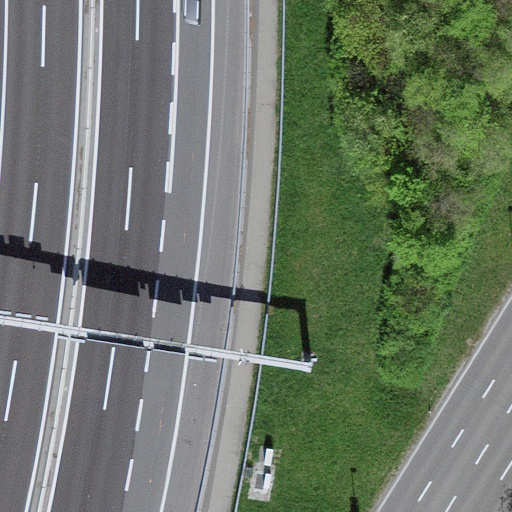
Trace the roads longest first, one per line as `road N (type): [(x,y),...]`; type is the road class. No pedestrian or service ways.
road 1 (motorway): [(83,511),(127,217),(136,0)]
road 2 (motorway): [(43,0),(33,206),(0,445)]
road 3 (motorway): [(445,511),(511,405)]
